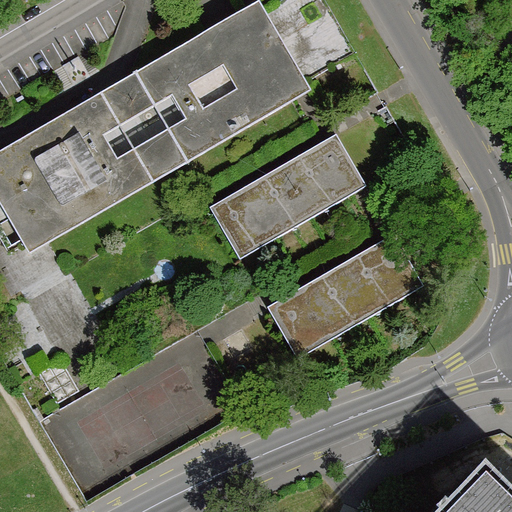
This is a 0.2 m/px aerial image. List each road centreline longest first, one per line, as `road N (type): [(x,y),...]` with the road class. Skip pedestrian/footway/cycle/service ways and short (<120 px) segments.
road 1 (tertiary): [(419,393),(143,511)]
road 2 (residential): [(390,0),(487,163)]
